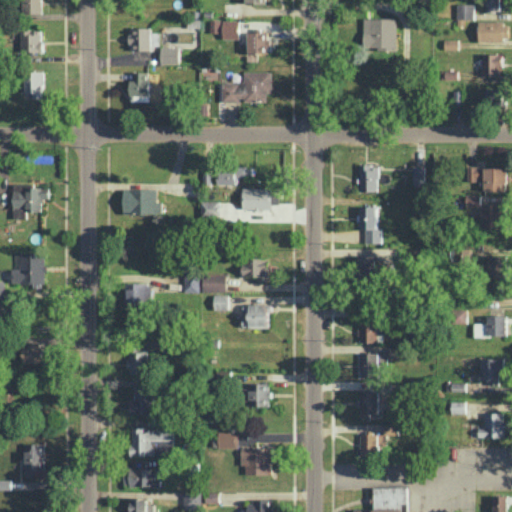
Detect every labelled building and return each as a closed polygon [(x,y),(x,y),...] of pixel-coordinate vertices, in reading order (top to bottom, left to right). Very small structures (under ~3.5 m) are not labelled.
[(22,0),(22,12),(42,13),(42,0),(22,0)] [(503,10),(503,0),(487,0),(487,9),(503,10)] [(475,3),(457,3),(457,18),(475,18),(475,3)] [(397,49),(397,17),(364,17),(364,47),(377,46),(377,49),(397,49)] [(221,19),(211,18),(210,32),(221,32),(221,19)] [(239,38),(240,20),(222,19),(222,37),(239,38)] [(509,40),(509,21),(479,21),(479,40),(509,40)] [(131,50),(151,49),(151,26),(131,27),(131,50)] [(42,51),(43,29),(21,28),(20,51),(42,51)] [(268,31),(249,31),(249,52),(268,52),(268,45),(274,45),(274,38),(268,39),(268,31)] [(161,63),(180,63),(180,46),(161,46),(161,63)] [(483,53),(483,75),(503,74),(503,53),(483,53)] [(459,78),(459,69),(441,70),(442,79),(459,78)] [(43,71),(24,71),(24,92),(33,92),(33,98),(43,98),(43,71)] [(150,94),(149,71),(131,71),(132,95),(150,94)] [(272,71),(244,71),(245,82),(223,82),(223,101),(240,100),(267,100),(267,92),(272,92),(272,71)] [(504,105),(504,88),(487,88),(487,105),(504,105)] [(462,104),(463,90),(454,89),(454,103),(462,104)] [(378,190),(379,164),(360,164),(360,190),(378,190)] [(217,167),(218,183),(238,183),(238,176),(253,175),(253,166),(217,167)] [(424,166),(412,166),(412,185),(425,185),(424,166)] [(468,180),(484,180),(484,190),(506,190),(507,167),(468,166),(468,180)] [(211,169),(204,170),(204,185),(212,185),(211,169)] [(184,196),(196,196),(196,182),(184,182),(184,196)] [(273,187),(244,186),(243,208),(272,208),(273,187)] [(14,187),(14,209),(42,209),(42,197),(50,197),(50,187),(14,187)] [(125,213),(163,212),(162,200),(158,200),(158,188),(124,188),(125,213)] [(482,226),(506,226),(506,202),(481,203),(481,194),(466,194),(466,206),(482,205),(482,226)] [(202,200),(202,215),(221,215),(221,200),(202,200)] [(360,228),(366,228),(365,242),(382,242),(382,228),(378,228),(378,206),(360,205),(360,228)] [(471,247),(451,248),(451,263),(471,262),(471,247)] [(46,282),(46,252),(21,252),(21,268),(13,268),(13,282),(46,282)] [(360,255),(360,277),(376,277),(375,255),(360,255)] [(507,276),(508,255),(490,255),(490,276),(507,276)] [(269,280),(270,257),(238,256),(238,269),(243,269),(243,276),(259,276),(258,280),(269,280)] [(200,292),(201,267),(185,266),(185,291),(200,292)] [(228,291),(227,272),(203,273),(204,292),(228,291)] [(125,303),(152,303),(153,282),(126,282),(125,303)] [(229,309),(229,294),(215,293),(215,309),(229,309)] [(270,303),(244,303),(244,314),(243,314),(243,325),(270,325),(270,303)] [(468,322),(468,309),(453,309),(453,322),(468,322)] [(490,335),(508,335),(507,314),(489,315),(490,335)] [(378,341),(378,316),(359,317),(360,342),(378,341)] [(489,335),(488,324),(475,324),(476,336),(489,335)] [(24,361),(49,362),(50,345),(25,344),(24,361)] [(390,352),(380,352),(380,363),(387,363),(387,358),(405,357),(404,346),(390,346),(390,352)] [(129,349),(129,373),(149,372),(148,348),(129,349)] [(379,352),(360,352),(361,377),(380,376),(379,352)] [(505,356),(480,357),(480,379),(490,379),(490,384),(500,384),(499,372),(505,372),(505,356)] [(447,391),(466,390),(466,381),(446,381),(447,391)] [(250,405),(270,405),(270,382),(249,382),(250,405)] [(131,413),(154,413),(154,386),(136,386),(136,398),(131,398),(131,413)] [(361,419),(371,419),(371,414),(378,414),(378,390),(361,390),(361,419)] [(466,413),(466,401),(452,400),(452,413),(466,413)] [(504,411),(485,412),(485,427),(479,427),(479,437),(505,436),(504,411)] [(398,434),(398,423),(384,423),(384,434),(398,434)] [(156,455),(156,450),(166,450),(166,454),(174,454),(174,430),(144,430),(144,426),(132,426),(132,455),(156,455)] [(218,431),(219,447),(238,446),(237,430),(218,431)] [(361,454),(380,454),(379,440),(386,440),(386,433),(360,434),(361,454)] [(45,442),(25,442),(25,475),(34,475),(34,470),(45,470),(45,442)] [(270,447),(242,447),(242,465),(246,465),(246,474),(274,474),(274,455),(270,455),(270,447)] [(161,485),(160,467),(125,468),(126,485),(161,485)] [(408,511),(408,504),(409,504),(409,486),(377,487),(377,508),(356,508),(355,511),(408,511)] [(202,507),(201,490),(184,491),(184,508),(202,507)] [(220,504),(220,490),(206,490),(206,503),(220,504)] [(508,511),(508,495),(495,495),(495,511),(508,511)] [(273,511),(273,499),(248,500),(248,511),(273,511)] [(130,511),(153,511),(153,500),(131,500),(130,511)]
